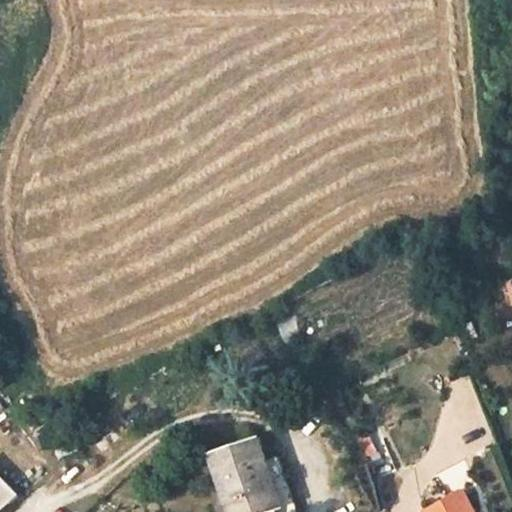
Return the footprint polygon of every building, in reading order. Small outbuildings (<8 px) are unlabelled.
[(261,438),(214,453),(225,488),(228,498),(232,511),(260,511),(283,505),(268,458),(261,438)] [(300,511),(281,454),(268,458),(283,505),(285,511),(300,511)] [(0,511),(21,494),(0,473),(0,511)] [(225,488),(218,491),(221,501),(228,498),(225,488)] [(476,511),(465,490),(427,510),(428,511),(476,511)]
